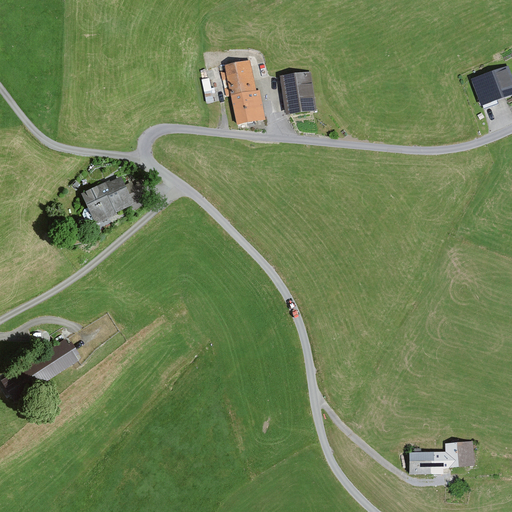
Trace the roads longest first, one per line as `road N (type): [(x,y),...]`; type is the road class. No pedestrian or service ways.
road 1 (unclassified): [(511,129),(473,145),(420,151),(171,128),(146,140),(153,166),(199,198),(289,296),(308,349),(325,446),(374,511)]
road 2 (track): [(182,187),(57,291),(0,323)]
road 3 (track): [(145,155),(54,146),(0,89)]
